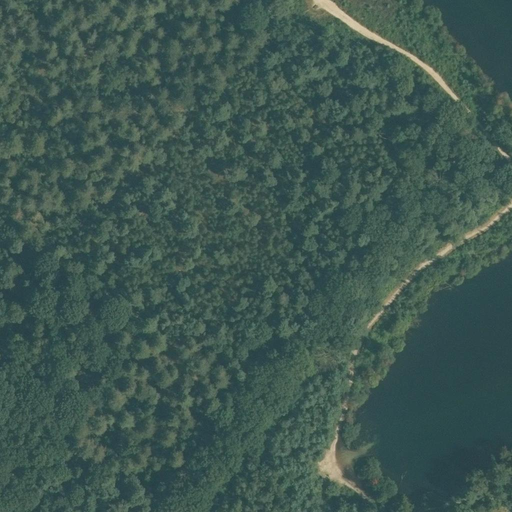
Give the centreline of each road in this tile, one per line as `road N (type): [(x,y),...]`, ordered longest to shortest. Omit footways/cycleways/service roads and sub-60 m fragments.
road 1 (track): [(511,162),(423,63),(319,0)]
road 2 (unknown): [(0,357),(30,376),(13,457),(36,511)]
